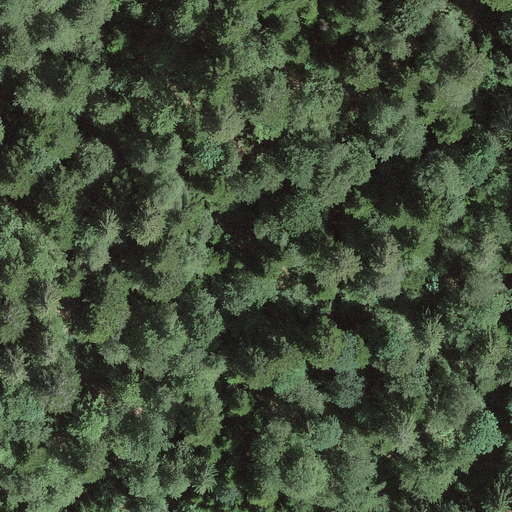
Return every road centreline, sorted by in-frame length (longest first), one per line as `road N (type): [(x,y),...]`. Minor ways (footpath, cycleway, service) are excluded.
road 1 (track): [(206,0),(154,72),(43,152),(0,204)]
road 2 (track): [(511,421),(361,498),(313,511)]
